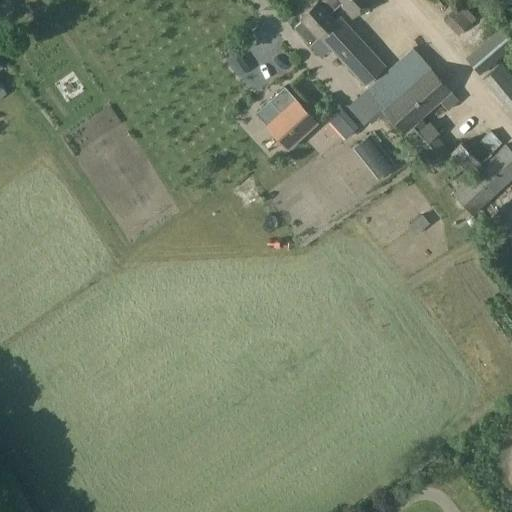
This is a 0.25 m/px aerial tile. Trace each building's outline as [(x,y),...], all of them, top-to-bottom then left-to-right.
[(301,20),(293,28),(309,45),(316,38),(319,36),(329,48),(348,68),(349,69),(364,85),(385,66),(371,51),(368,48),(339,16),(335,20),(329,13),(339,3),(338,2),(335,0),(321,0),(319,2),(317,1),(299,18),(301,20)] [(335,0),(338,2),(339,3),(349,15),(352,18),(372,0),(335,0)] [(459,24),(446,34),(457,50),(471,40),(459,24)] [(511,38),(502,27),(465,58),(479,75),(511,47),(511,38)] [(411,48),(365,89),(404,132),(420,118),(439,101),(446,110),(458,100),(450,92),(451,91),(411,48)] [(511,125),(511,89),(503,79),(484,95),(511,127),(511,125)] [(280,112),(265,125),(287,149),(316,122),(284,86),(269,100),(280,112)] [(345,121),(337,113),(328,121),(336,129),(345,121)] [(420,118),(404,132),(439,171),(447,164),(455,157),(449,151),(435,135),(438,132),(429,121),(425,124),(420,118)] [(353,148),(367,136),(358,126),(344,137),(353,148)] [(511,152),(505,144),(452,193),(472,214),(511,176),(511,152)]
